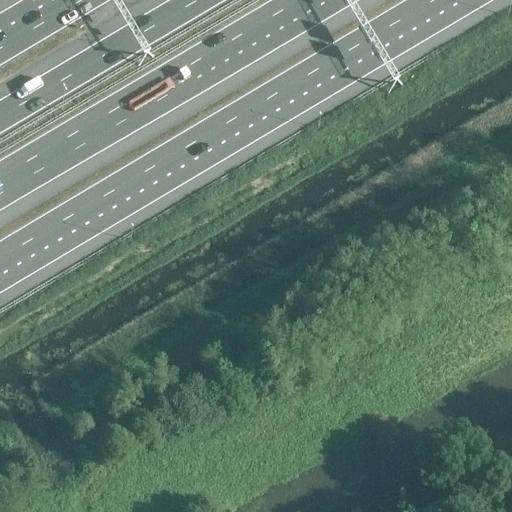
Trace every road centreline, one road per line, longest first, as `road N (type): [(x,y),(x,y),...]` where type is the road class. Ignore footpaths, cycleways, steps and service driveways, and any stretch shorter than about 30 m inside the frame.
road 1 (motorway): [(0,260),(442,0)]
road 2 (motorway): [(0,185),(313,0)]
road 3 (motorway): [(196,0),(0,116)]
